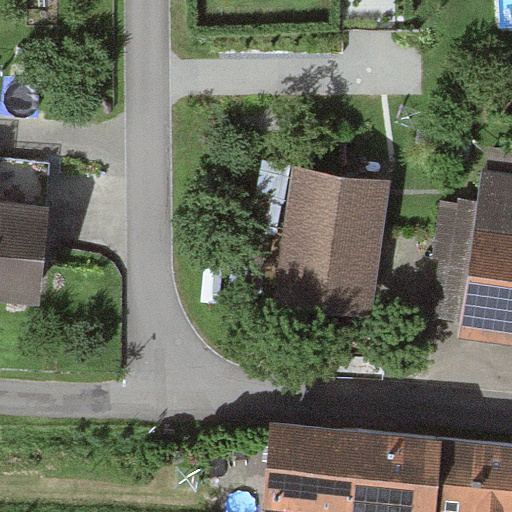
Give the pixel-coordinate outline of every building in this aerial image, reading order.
[(511,144),(491,141),(488,160),(511,163),(511,144)] [(0,181),(48,186),(50,156),(0,152),(0,181)] [(293,156),(276,295),(372,307),(390,168),(293,156)] [(511,163),(488,160),(483,159),(459,328),(511,334),(511,163)] [(0,283),(40,287),(48,186),(0,181),(0,283)] [(445,419),(272,403),(263,496),(432,511),(431,511),(511,511),(511,429),(444,424),(445,419)]
